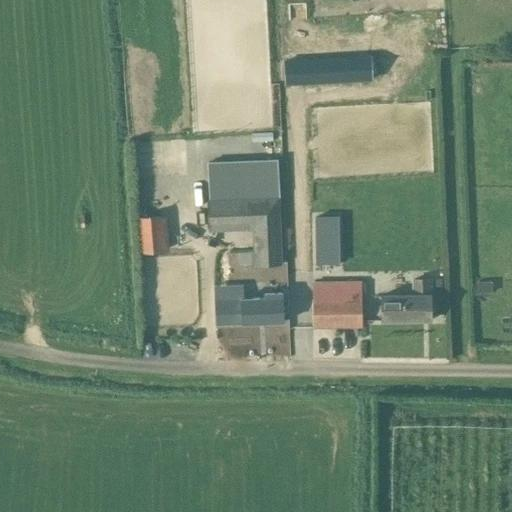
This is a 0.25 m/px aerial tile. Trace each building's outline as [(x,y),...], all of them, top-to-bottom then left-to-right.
[(367,59),(283,63),(284,86),(368,82),(367,59)] [(209,200),(279,197),(277,160),(207,163),(209,200)] [(252,230),(253,266),(282,265),(279,197),(209,200),(207,200),(209,232),(252,230)] [(138,217),(141,254),(169,252),(166,215),(138,217)] [(337,227),(337,216),(315,216),(315,227),(337,227)] [(381,296),(382,321),(430,320),(429,295),(432,295),(431,278),(411,278),(411,295),(381,296)] [(360,281),(312,282),(312,326),(361,326),(360,281)] [(216,294),(217,324),(282,321),(280,294),(266,295),(266,298),(241,299),(241,293),(216,294)]
